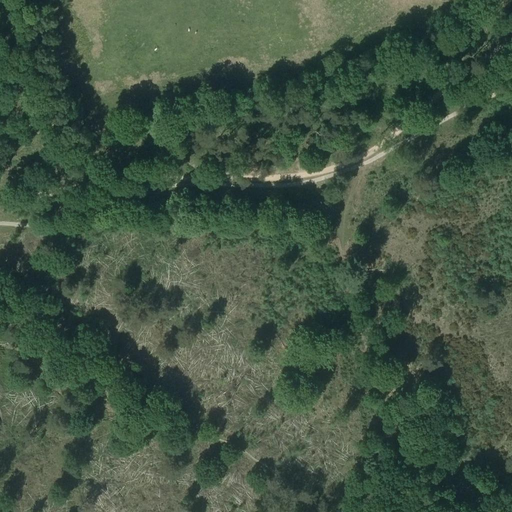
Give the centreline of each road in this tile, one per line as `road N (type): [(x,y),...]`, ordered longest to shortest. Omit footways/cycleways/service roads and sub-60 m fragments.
road 1 (track): [(511,45),(449,85),(394,137),(346,164),(299,176),(165,179),(0,202)]
road 2 (unknown): [(414,511),(404,428),(355,313),(333,219),(299,176)]
road 3 (unknown): [(333,219),(140,211),(0,252)]
